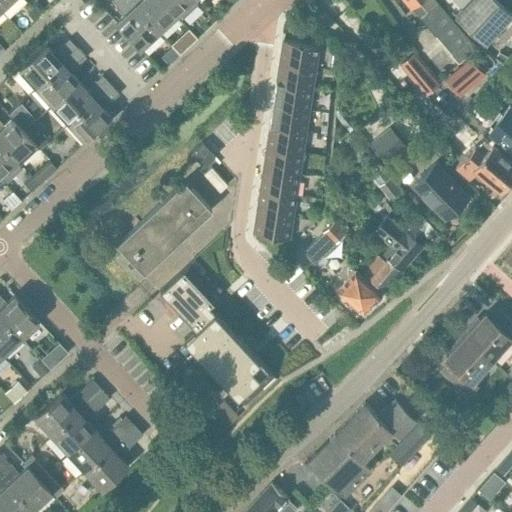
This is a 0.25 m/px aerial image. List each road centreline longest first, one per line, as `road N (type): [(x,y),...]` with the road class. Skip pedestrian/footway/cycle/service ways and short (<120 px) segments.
road 1 (residential): [(314,335),(246,259),(238,236),(274,0)]
road 2 (tertiary): [(222,511),(352,389),(474,257)]
road 3 (residential): [(0,249),(158,424)]
road 4 (residential): [(0,244),(149,107)]
road 5 (residential): [(149,107),(274,0)]
road 6 (residential): [(149,107),(58,7),(66,0)]
road 7 (residential): [(511,422),(432,511)]
